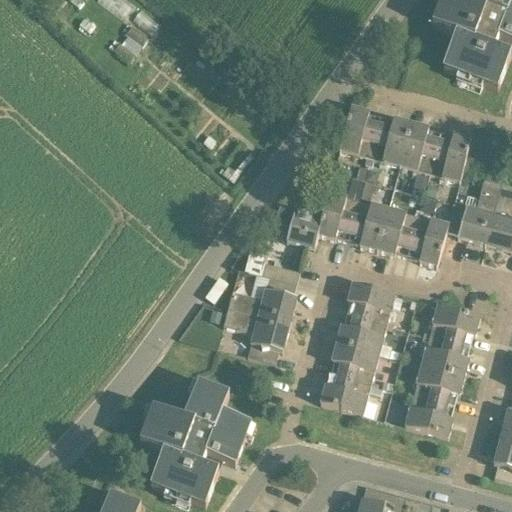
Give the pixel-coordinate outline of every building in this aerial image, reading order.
[(124,23),(132,12),(116,0),(99,0),(97,3),(124,23)] [(511,0),(480,0),(477,9),(452,0),(444,0),(432,32),(456,41),(443,74),(498,96),(511,61),(507,60),(511,49),(511,48),(511,0)] [(351,114),(339,156),(354,160),(366,118),(351,114)] [(354,160),(366,164),(365,170),(368,171),(380,124),(368,121),(369,119),(366,118),(354,160)] [(372,171),(373,165),(385,168),(396,126),(393,125),(393,128),(380,124),(368,171),(372,171)] [(385,168),(400,172),(411,130),(396,126),(385,168)] [(411,130),(400,172),(415,176),(426,134),(411,130)] [(415,176),(429,180),(440,140),(428,137),(429,135),(426,134),(415,176)] [(431,187),(433,181),(445,184),(455,142),(453,141),(452,143),(440,140),(429,180),(428,186),(431,187)] [(460,188),(462,179),(471,146),(455,142),(445,184),(460,188)] [(364,186),(367,174),(368,173),(356,170),(353,183),(364,186)] [(377,177),(367,174),(364,186),(374,188),(377,177)] [(423,198),(428,181),(417,178),(412,195),(423,198)] [(348,247),(358,208),(364,186),(353,183),(347,205),(343,204),(332,246),(335,246),(336,244),(348,247)] [(458,245),(459,245),(485,252),(501,190),(484,185),(476,215),(454,209),(448,231),(447,238),(458,241),(458,245)] [(436,203),(438,195),(439,192),(429,190),(427,201),(436,203)] [(485,252),(511,259),(511,225),(511,219),(511,192),(501,190),(485,252)] [(369,210),(372,199),(362,197),(359,208),(369,210)] [(343,204),(328,200),(322,223),(323,223),(317,242),(318,242),(332,246),(343,204)] [(434,218),(438,206),(425,203),(422,214),(434,218)] [(359,208),(358,208),(348,247),(360,250),(359,253),(362,254),(373,211),(369,210),(359,208)] [(377,257),(388,215),(373,211),(362,254),(377,257)] [(276,228),(291,232),(286,248),(315,255),(318,242),(317,242),(323,223),(322,223),(280,212),(276,228)] [(403,219),(388,215),(377,257),(392,261),(403,219)] [(418,223),(414,222),(403,219),(392,261),(395,262),(395,259),(408,263),(418,223)] [(433,227),(422,224),(418,223),(408,263),(420,266),(419,269),(422,269),(433,227)] [(422,269),(437,273),(442,257),(442,253),(443,254),(447,238),(448,231),(433,227),(422,269)] [(300,278),(264,269),(260,283),(267,285),(268,283),(297,291),(300,278)] [(228,289),(224,287),(221,285),(219,283),(206,303),(211,307),(214,309),(228,289)] [(268,283),(267,285),(261,305),(232,298),(228,316),(289,332),(294,314),(297,304),(293,303),(297,291),(268,283)] [(395,315),(392,314),(395,302),(352,291),(348,306),(395,318),(395,315)] [(388,328),(390,321),(394,322),(395,318),(348,306),(347,309),(350,309),(347,321),(393,333),(394,330),(388,328)] [(437,313),(434,325),(431,324),(430,327),(476,340),(480,325),(437,313)] [(275,371),(279,358),(282,359),(289,332),(228,316),(223,332),(253,340),(247,363),(275,371)] [(218,329),(221,319),(211,317),(209,326),(218,329)] [(387,343),(384,342),(386,335),(392,337),(393,333),(347,321),(343,334),(341,333),(340,335),(386,347),(387,343)] [(429,332),(432,333),(430,339),(424,338),(423,341),(470,354),(473,342),(475,343),(476,340),(430,327),(429,332)] [(379,361),(382,349),(386,351),(386,347),(340,335),(336,350),(379,361)] [(428,347),(426,353),(423,352),(422,357),(468,369),(469,367),(466,366),(470,354),(423,341),(422,345),(428,347)] [(375,377),(379,361),(336,350),(332,366),(375,377)] [(421,359),(424,360),(421,373),(464,384),(468,369),(422,357),(421,359)] [(372,388),(375,377),(332,366),(332,368),(334,369),(331,381),(377,393),(378,389),(372,388)] [(421,373),(418,385),(414,384),(414,387),(417,388),(460,400),(464,384),(421,373)] [(372,403),(368,402),(370,395),(376,397),(377,393),(331,381),(328,393),(325,392),(325,395),(370,408),(372,403)] [(392,395),(393,388),(383,387),(382,394),(392,395)] [(412,391),(416,392),(414,399),(408,397),(407,401),(454,414),(457,401),(459,402),(460,400),(417,388),(414,387),(412,391)] [(219,466),(235,472),(251,430),(222,419),(229,401),(198,389),(184,427),(153,415),(140,449),(163,458),(149,493),(200,511),(205,511),(219,478),(215,477),(219,466)] [(363,422),(366,409),(370,410),(370,408),(325,395),(321,410),(363,422)] [(412,406),(411,413),(407,412),(406,417),(452,429),(453,426),(451,426),(454,414),(407,401),(406,405),(412,406)] [(511,414),(511,417),(508,416),(505,426),(500,445),(511,447),(511,414)] [(405,420),(408,421),(405,433),(448,444),(452,429),(406,417),(405,420)] [(511,447),(500,445),(496,461),(493,471),(497,472),(494,484),(511,489),(511,447)] [(138,511),(110,501),(105,511),(138,511)]
